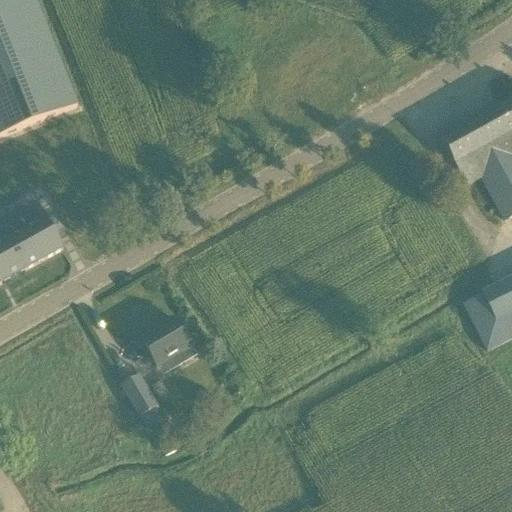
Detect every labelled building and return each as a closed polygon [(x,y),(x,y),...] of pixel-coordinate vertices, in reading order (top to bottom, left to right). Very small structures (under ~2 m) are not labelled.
[(0,0),(0,139),(76,109),(32,0),(0,0)] [(365,24),(303,59),(314,79),(303,85),(294,69),(265,85),(287,124),(389,68),(374,41),(365,24)] [(511,100),(438,141),(465,190),(478,183),(501,225),(511,218),(511,100)] [(0,286),(62,252),(44,221),(42,223),(20,235),(10,217),(0,222),(0,286)] [(511,280),(460,308),(484,355),(511,340),(511,280)] [(157,370),(192,350),(176,323),(141,343),(157,370)] [(118,389),(137,421),(156,410),(137,377),(118,389)] [(201,430),(206,427),(201,419),(186,429),(196,444),(206,437),(201,430)] [(171,444),(159,449),(164,459),(175,454),(171,444)]
